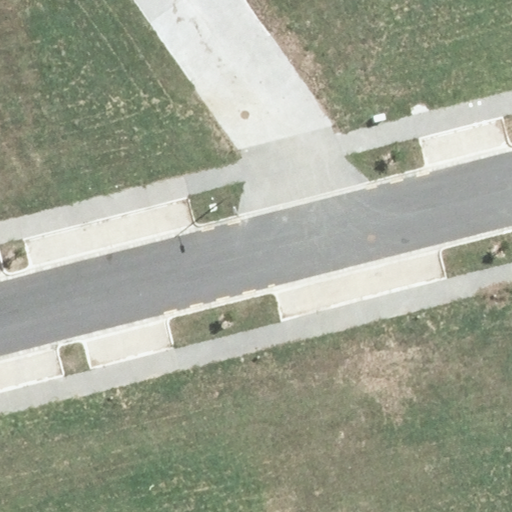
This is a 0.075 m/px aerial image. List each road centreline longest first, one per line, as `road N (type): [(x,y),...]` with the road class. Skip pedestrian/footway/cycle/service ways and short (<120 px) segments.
road 1 (residential): [(321,227),(0,310)]
road 2 (residential): [(321,227),(163,0)]
road 3 (residential): [(511,180),(321,227)]
